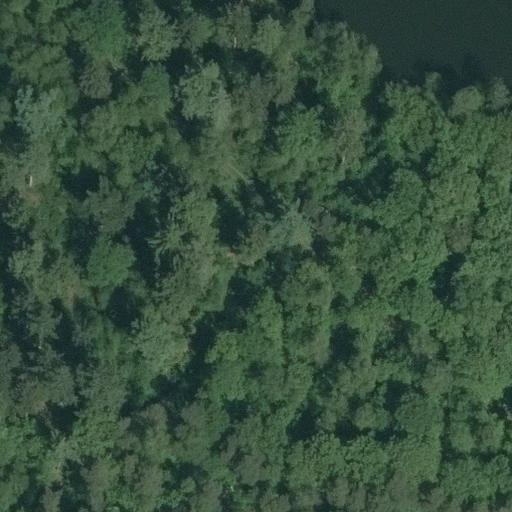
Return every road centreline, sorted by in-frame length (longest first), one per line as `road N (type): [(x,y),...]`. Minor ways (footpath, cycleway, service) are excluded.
road 1 (track): [(511,450),(36,0)]
road 2 (track): [(2,511),(305,256)]
